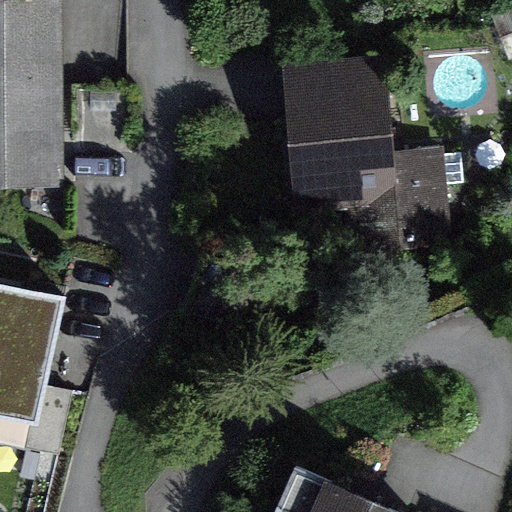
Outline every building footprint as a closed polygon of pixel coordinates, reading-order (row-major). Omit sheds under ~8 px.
[(0,0),(0,190),(67,190),(63,0),(0,0)] [(511,9),(492,16),(506,59),(511,57),(511,9)] [(377,58),(283,66),(297,222),(401,213),(404,246),(452,242),(447,184),(464,183),(462,153),(447,154),(446,149),(396,153),(392,106),(377,58)] [(77,90),(79,154),(134,152),(132,89),(77,90)] [(203,260),(187,308),(231,323),(248,276),(203,260)] [(0,283),(0,419),(39,428),(49,385),(66,297),(0,283)] [(0,448),(57,462),(74,391),(49,385),(39,428),(0,419),(0,448)] [(396,511),(298,468),(277,511),(396,511)]
